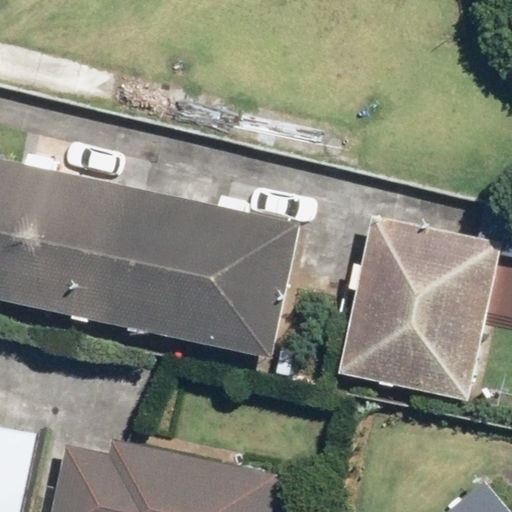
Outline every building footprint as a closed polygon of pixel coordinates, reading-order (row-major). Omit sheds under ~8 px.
[(312,217),(0,150),(0,291),(283,352),(312,217)] [(486,234),(385,212),(351,368),(480,396),(511,249),(511,203),(494,199),(486,234)] [(28,511),(48,428),(0,417),(0,511),(28,511)] [(119,449),(81,440),(64,511),(287,511),(297,471),(123,432),(119,449)] [(511,511),(511,497),(495,478),(454,511),(511,511)]
